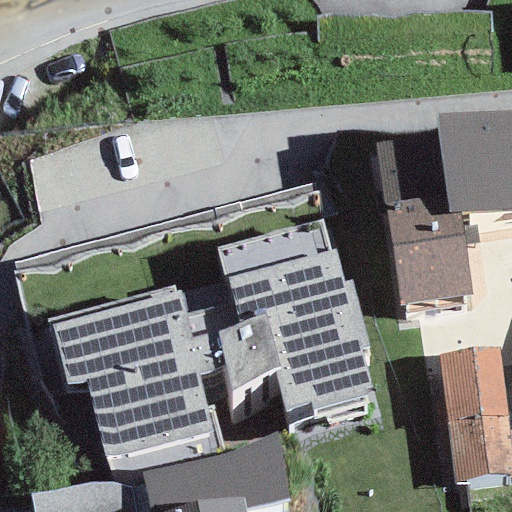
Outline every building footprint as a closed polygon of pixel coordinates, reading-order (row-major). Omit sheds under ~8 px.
[(436,134),(375,141),(396,304),(469,295),(459,217),(511,210),(511,109),(434,119),(436,134)] [(93,159),(37,167),(44,215),(100,207),(93,159)] [(321,222),(216,248),(222,279),(228,278),(234,302),(186,315),(181,293),(174,294),(172,284),(47,319),(62,386),(85,382),(103,457),(110,477),(222,450),(213,407),(205,408),(196,373),(227,365),(233,393),(274,367),(285,420),(372,394),(371,389),(360,350),(368,349),(351,282),(343,283),(334,249),(330,250),(321,222)] [(498,351),(438,357),(452,487),(511,480),(511,430),(507,431),(498,351)] [(229,452),(140,474),(147,511),(245,511),(245,508),(287,497),(278,428),(229,452)] [(95,484),(29,496),(32,511),(137,511),(132,489),(115,485),(95,484)]
